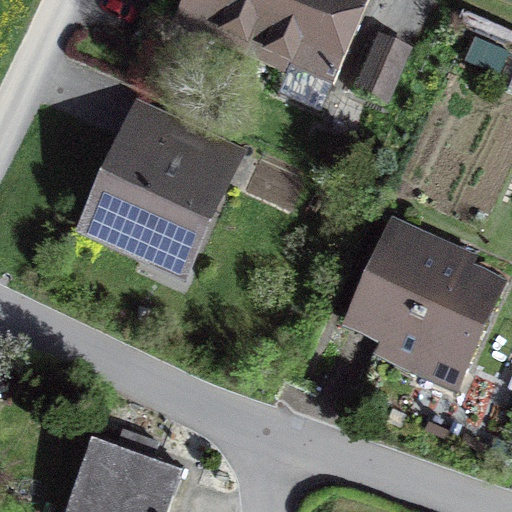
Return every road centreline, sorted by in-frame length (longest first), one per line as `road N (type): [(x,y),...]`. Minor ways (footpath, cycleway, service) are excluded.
road 1 (residential): [(0,317),(258,436)]
road 2 (residential): [(490,511),(258,436)]
road 3 (residential): [(62,0),(0,123)]
